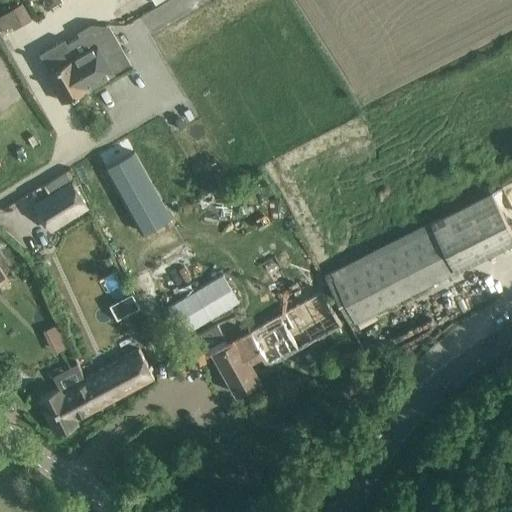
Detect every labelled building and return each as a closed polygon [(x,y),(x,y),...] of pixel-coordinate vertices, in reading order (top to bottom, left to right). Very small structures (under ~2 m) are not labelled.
[(9,32),(34,18),(25,2),(0,15),(9,32)] [(99,81),(98,78),(125,63),(104,27),(89,26),(77,33),(78,36),(66,43),(90,86),(99,81)] [(58,66),(46,73),(62,102),(90,86),(66,43),(50,52),(58,66)] [(202,182),(208,192),(221,184),(215,174),(202,182)] [(72,182),(35,205),(50,230),(87,206),(72,182)] [(326,275),(349,321),(355,317),(356,321),(441,278),(443,283),(450,279),(460,274),(457,269),(464,266),(511,242),(511,230),(492,192),(326,275)] [(145,267),(165,296),(206,268),(187,239),(145,267)] [(112,306),(130,301),(119,269),(102,275),(112,306)] [(294,306),(251,330),(269,363),(344,322),(325,289),(322,290),(309,298),(310,300),(295,308),(294,306)] [(57,352),(72,345),(61,322),(46,329),(57,352)] [(172,356),(183,375),(213,357),(208,348),(225,338),(217,324),(199,335),(199,334),(189,340),(192,344),(172,356)] [(212,351),(236,393),(261,379),(260,377),(273,369),(269,363),(251,330),(212,351)] [(138,349),(83,376),(98,407),(153,377),(138,349)] [(98,407),(83,376),(40,398),(57,431),(76,421),(75,420),(98,407)]
